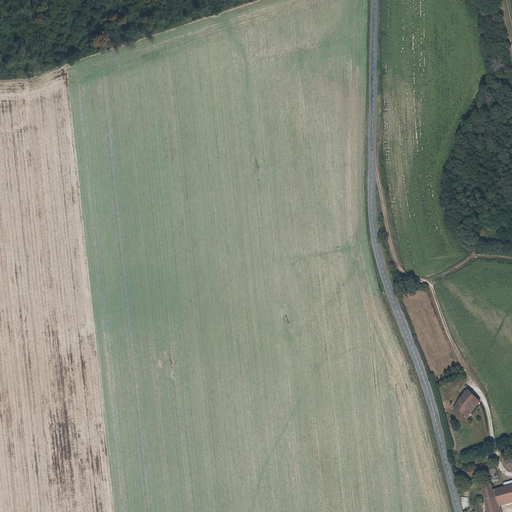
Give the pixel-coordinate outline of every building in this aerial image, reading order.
[(459,396),(454,406),(465,412),(468,406),(471,403),(476,398),(467,388),(459,396)] [(478,400),(476,398),(471,403),(468,406),(465,412),(467,414),(473,405),(478,400)] [(494,463),(481,465),(483,471),(488,470),(491,481),(497,480),(494,463)] [(470,473),(483,471),(481,465),(481,464),(453,470),(454,475),(469,472),(470,473)] [(511,481),(492,485),(494,495),(497,494),(511,491),(511,481)] [(501,511),(499,501),(497,494),(494,495),(492,485),(491,482),(480,484),(485,511),(501,511)] [(511,491),(497,494),(499,501),(511,498),(511,491)]
